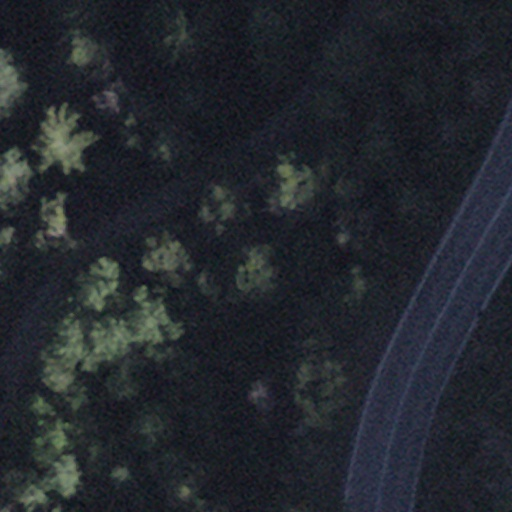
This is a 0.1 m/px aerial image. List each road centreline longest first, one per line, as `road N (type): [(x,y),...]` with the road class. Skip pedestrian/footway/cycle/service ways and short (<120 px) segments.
road 1 (track): [(345,0),(290,105),(98,225),(32,322),(0,388)]
road 2 (secondary): [(511,188),(401,400),(376,511)]
